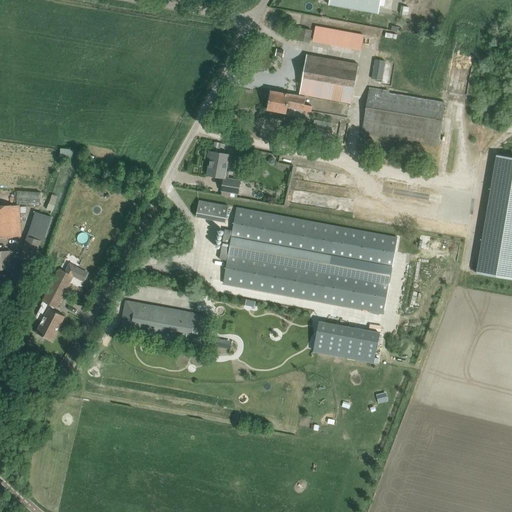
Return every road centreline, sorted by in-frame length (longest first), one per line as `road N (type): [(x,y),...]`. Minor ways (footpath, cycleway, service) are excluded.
road 1 (unclassified): [(154,200),(253,22)]
road 2 (unclassified): [(104,297),(75,352),(49,380),(0,384)]
road 3 (unclassified): [(253,22),(130,0)]
